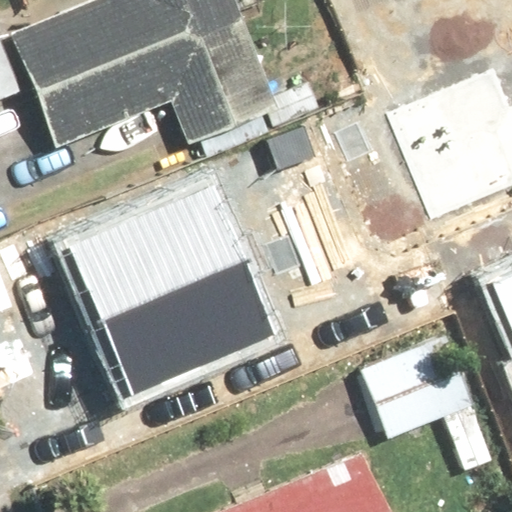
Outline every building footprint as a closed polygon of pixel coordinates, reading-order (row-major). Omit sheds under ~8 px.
[(0,98),(4,97),(29,158),(150,109),(169,155),(267,115),(220,0),(35,0),(0,14),(0,98)] [(374,117),(422,227),(511,187),(511,84),(502,62),(374,117)] [(75,245),(134,392),(277,335),(218,188),(75,245)] [(417,232),(328,267),(357,339),(445,304),(417,232)] [(511,271),(489,281),(511,335),(511,271)] [(428,330),(336,367),(367,442),(458,406),(428,330)] [(368,511),(350,464),(218,511),(368,511)]
